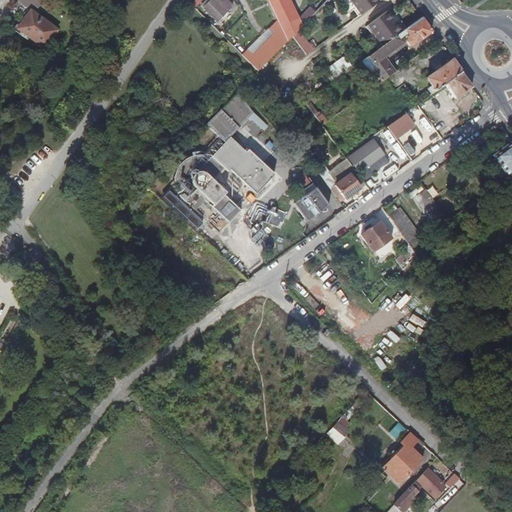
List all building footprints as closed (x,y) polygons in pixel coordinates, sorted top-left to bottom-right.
[(42,46),(55,28),(34,13),(34,12),(35,10),(36,9),(34,8),(33,7),(38,0),(17,0),(27,6),(25,9),(25,10),(27,11),(15,27),(42,46)] [(217,21),(231,6),(225,0),(212,0),(205,9),(217,21)] [(302,26),(288,0),(267,0),(281,28),(288,41),(292,37),(298,30),(302,26)] [(360,14),(378,1),(377,0),(349,0),(359,15),(360,14)] [(308,7),(298,17),(304,23),(314,12),(308,7)] [(400,31),(394,23),(391,24),(389,20),(391,18),(386,11),(367,24),(382,45),(397,34),(400,31)] [(411,45),(431,31),(420,17),(400,31),(397,34),(399,37),(400,36),(407,31),(410,36),(407,38),(411,45)] [(259,70),(288,41),(281,28),(249,60),(259,70)] [(312,50),(298,30),(292,37),(305,55),(312,50)] [(383,55),(403,41),(400,36),(399,37),(397,34),(382,45),(371,53),(380,66),(376,68),(384,79),(395,71),(383,55)] [(380,66),(371,53),(367,55),(360,61),(369,73),(371,71),(380,82),(384,79),(376,68),(380,66)] [(322,71),(331,82),(350,68),(342,57),(322,71)] [(444,84),(460,72),(451,59),(425,78),(430,85),(426,88),(430,94),(444,84)] [(454,98),(471,87),(460,72),(444,84),(454,98)] [(215,178),(225,169),(227,171),(228,171),(230,169),(240,179),(237,183),(245,191),(247,193),(251,189),(255,193),(274,173),(247,148),(245,151),(229,136),(249,116),(253,112),(237,91),(213,114),(205,122),(220,137),(206,152),(201,152),(197,152),(193,153),(189,155),(187,157),(185,158),(182,161),(180,164),(178,166),(177,169),(176,173),(175,177),(176,181),(177,186),(179,191),(181,194),(184,198),(187,200),(190,202),(191,202),(197,190),(203,195),(192,207),(196,211),(207,200),(212,205),(229,220),(241,207),(237,204),(240,201),(230,190),(227,193),(225,191),(227,189),(215,178)] [(416,104),(426,97),(428,95),(425,91),(414,100),(416,104)] [(307,105),(321,125),(327,120),(314,103),(317,101),(313,95),(310,98),(308,99),(310,102),(307,105)] [(268,125),(253,111),(253,112),(249,116),(263,130),(268,125)] [(384,126),(393,139),(414,125),(405,112),(384,126)] [(275,143),(280,138),(269,128),(264,133),(262,132),(258,137),(268,146),(272,140),(275,143)] [(481,142),(490,136),(495,132),(492,128),(477,139),(479,139),(481,142)] [(511,175),(511,144),(504,133),(499,136),(506,147),(492,156),(507,178),(511,175)] [(380,147),(388,143),(384,135),(376,140),(380,147)] [(483,161),(476,150),(482,146),(482,144),(481,142),(479,139),(477,139),(471,143),(460,151),(471,169),(483,161)] [(371,140),(346,158),(357,172),(366,165),(371,172),(387,161),(371,140)] [(408,142),(402,146),(411,157),(416,153),(408,142)] [(349,173),(360,187),(364,184),(345,158),(341,161),(349,173)] [(345,198),(360,187),(349,173),(334,183),(321,165),(315,169),(338,201),(344,197),(345,198)] [(328,205),(321,195),(317,189),(315,186),(291,202),(305,221),(328,205)] [(447,222),(424,190),(413,197),(437,229),(447,222)] [(126,201),(114,213),(135,233),(147,221),(126,201)] [(280,228),(285,213),(270,207),(265,222),(280,228)] [(421,240),(398,209),(387,217),(400,235),(403,240),(408,246),(410,248),(421,240)] [(511,217),(507,212),(499,219),(502,224),(511,217)] [(186,227),(172,213),(167,219),(182,232),(186,227)] [(390,238),(378,221),(360,234),(372,252),(390,238)] [(188,237),(192,233),(188,228),(184,232),(188,237)] [(397,245),(403,240),(400,235),(393,239),(397,245)] [(402,269),(414,256),(410,248),(408,246),(406,248),(402,252),(394,259),(402,269)] [(334,266),(330,271),(336,277),(341,272),(334,266)] [(182,273),(197,289),(203,284),(187,268),(182,273)] [(446,284),(435,268),(428,273),(428,274),(440,289),(446,284)] [(378,296),(387,286),(382,281),(373,292),(378,296)] [(229,292),(219,283),(214,288),(223,296),(229,292)] [(212,305),(221,298),(216,293),(214,295),(206,287),(200,293),(212,305)] [(369,334),(383,319),(369,306),(356,321),(369,334)] [(277,376),(291,361),(285,355),(270,371),(277,376)] [(321,388),(328,381),(323,377),(317,384),(321,388)] [(323,391),(330,383),(328,381),(321,388),(323,391)] [(283,409),(299,390),(293,384),(276,403),(283,409)] [(363,402),(358,398),(332,427),(326,432),(337,444),(344,437),(344,436),(348,430),(346,428),(350,423),(346,420),(363,402)] [(329,425),(322,418),(303,438),(310,445),(329,425)] [(396,441),(406,430),(398,423),(388,433),(396,441)] [(297,424),(286,436),(293,441),(299,434),(298,432),(302,428),(297,424)] [(413,468),(421,458),(409,446),(416,438),(408,431),(398,440),(403,445),(381,468),(398,483),(407,474),(409,476),(415,470),(413,468)] [(444,488),(441,485),(442,484),(428,470),(416,482),(434,498),(444,488)] [(449,487),(458,477),(452,472),(443,482),(449,487)] [(418,492),(410,485),(396,500),(385,511),(404,511),(416,500),(413,498),(418,492)]
